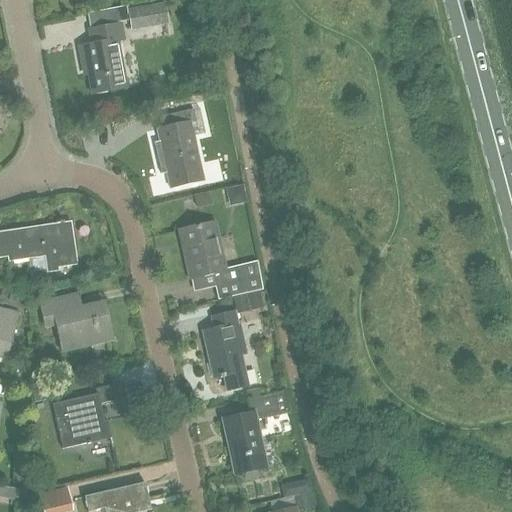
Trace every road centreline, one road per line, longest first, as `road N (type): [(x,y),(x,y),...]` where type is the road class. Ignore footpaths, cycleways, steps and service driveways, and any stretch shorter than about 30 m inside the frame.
road 1 (residential): [(196,511),(127,212),(109,187),(86,174),(48,173)]
road 2 (secondary): [(458,0),(511,211)]
road 3 (unclassified): [(48,173),(17,0)]
